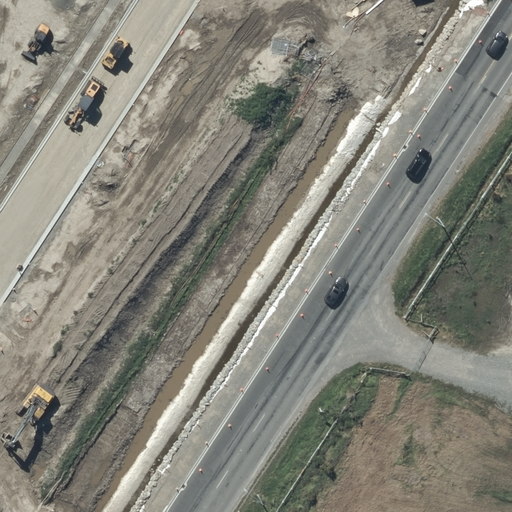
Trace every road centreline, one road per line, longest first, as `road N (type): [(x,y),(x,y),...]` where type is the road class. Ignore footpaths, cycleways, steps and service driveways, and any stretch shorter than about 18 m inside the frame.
road 1 (secondary): [(199,511),(511,37)]
road 2 (residential): [(173,0),(0,263)]
road 3 (track): [(511,381),(323,326)]
